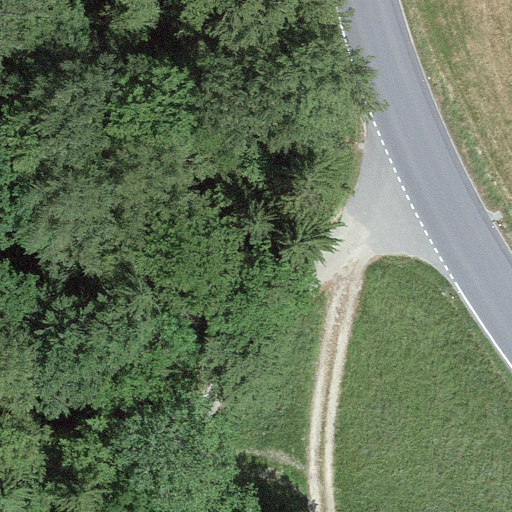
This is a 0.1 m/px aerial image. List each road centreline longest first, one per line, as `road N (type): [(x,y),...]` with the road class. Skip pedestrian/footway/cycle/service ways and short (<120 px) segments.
road 1 (track): [(144,511),(416,152)]
road 2 (tertiary): [(511,324),(486,290),(416,152),(361,0)]
road 3 (track): [(345,246),(333,511)]
